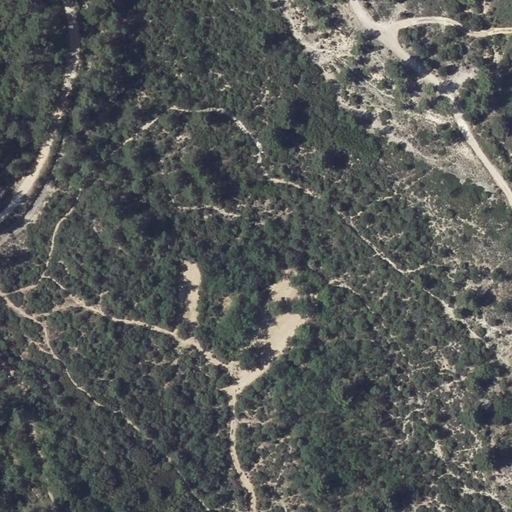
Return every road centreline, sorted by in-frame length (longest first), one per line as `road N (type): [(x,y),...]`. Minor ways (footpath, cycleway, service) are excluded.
road 1 (track): [(511,197),(477,154),(445,82),(358,12),(354,0)]
road 2 (track): [(0,358),(23,385),(59,511)]
